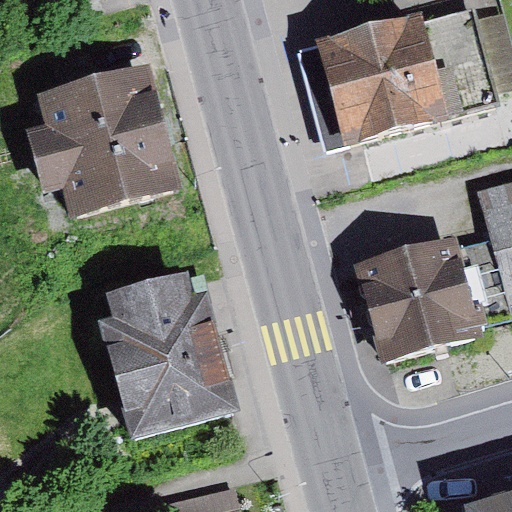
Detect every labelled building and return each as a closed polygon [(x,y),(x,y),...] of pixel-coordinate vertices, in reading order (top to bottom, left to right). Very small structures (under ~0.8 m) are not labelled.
[(478,7),(300,50),(324,149),(502,105),(478,7)] [(155,81),(41,112),(72,227),(186,197),(155,81)] [(511,186),(484,194),(511,295),(511,186)] [(458,228),(347,255),(374,363),(480,338),(477,324),(510,316),(491,240),(463,247),(458,228)] [(199,290),(102,313),(132,441),(229,419),(199,290)] [(181,494),(185,511),(249,511),(242,479),(181,494)] [(511,511),(511,491),(457,507),(458,511),(511,511)]
